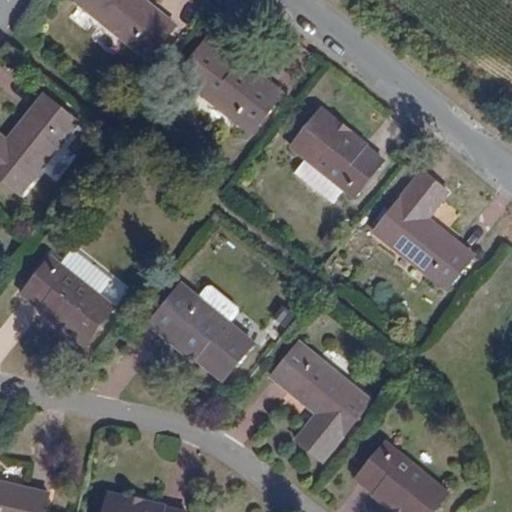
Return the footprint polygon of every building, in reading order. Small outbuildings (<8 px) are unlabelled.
[(76,0),(75,2),(150,61),(177,27),(144,0),(76,0)] [(285,93),(212,35),(181,73),(254,131),(285,93)] [(0,176),(22,194),(79,124),(45,96),(10,139),(0,131),(0,176)] [(383,159),(321,108),(291,146),(353,196),(383,159)] [(449,190),(422,168),(373,230),(446,289),(473,255),(429,218),(449,190)] [(53,260),(24,296),(87,345),(116,310),(53,260)] [(252,342),(181,285),(151,322),(223,379),(252,342)] [(372,402),(300,345),(272,381),(317,416),(298,441),(325,462),(372,402)] [(386,441),(358,478),(400,511),(431,511),(448,492),(386,441)] [(0,469),(0,511),(30,511),(0,504),(0,487),(4,471),(0,469)]
